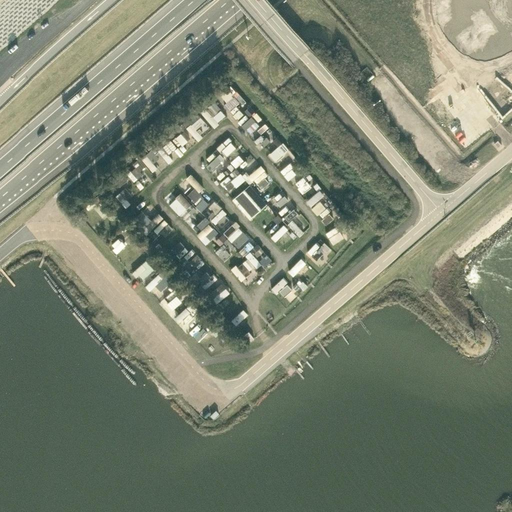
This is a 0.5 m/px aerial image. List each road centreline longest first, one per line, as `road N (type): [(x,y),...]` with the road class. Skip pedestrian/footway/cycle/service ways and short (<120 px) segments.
road 1 (unclassified): [(33,231),(81,238),(207,382),(227,387),(253,375),(442,211)]
road 2 (motorway): [(0,198),(231,0)]
road 3 (unclassified): [(442,211),(258,0)]
road 4 (motorway): [(195,0),(0,169)]
road 5 (motorway): [(112,0),(0,102)]
